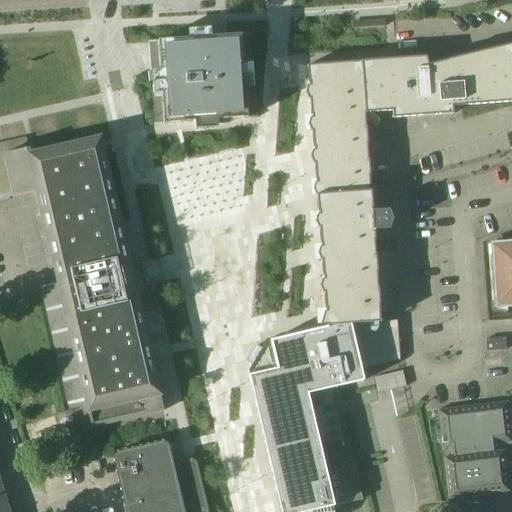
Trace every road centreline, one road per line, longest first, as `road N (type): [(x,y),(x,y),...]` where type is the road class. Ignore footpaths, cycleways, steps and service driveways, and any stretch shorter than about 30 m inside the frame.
road 1 (residential): [(413,365),(397,149),(511,116)]
road 2 (residential): [(413,365),(441,374),(467,362),(461,211),(511,197)]
